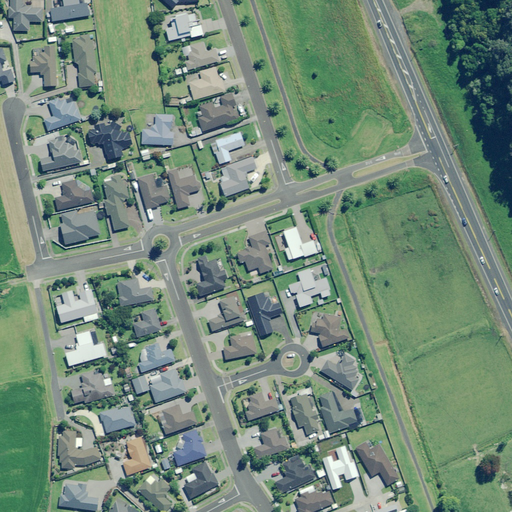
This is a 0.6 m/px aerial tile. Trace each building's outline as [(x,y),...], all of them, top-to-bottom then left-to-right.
[(23,0),(4,0),(5,3),(11,3),(11,7),(9,7),(9,18),(14,18),(14,31),(30,31),(30,21),(43,22),(43,8),(33,8),(33,6),(23,6),(23,0)] [(63,0),(64,7),(52,9),(54,21),(91,15),(89,3),(79,4),(78,0),(63,0)] [(196,26),(193,14),(172,18),(174,27),(167,28),(169,40),(191,35),(192,37),(204,35),(202,25),(196,26)] [(90,40),(90,35),(80,36),(80,39),(72,40),(75,64),(78,63),(81,87),(96,85),(94,73),(97,73),(93,40),(90,40)] [(185,62),(187,67),(182,68),(184,73),(190,72),(189,70),(220,61),(216,49),(206,52),(203,42),(190,46),(192,53),(188,54),(190,60),(185,62)] [(55,46),(45,47),(45,52),(39,52),(40,56),(35,56),(35,62),(31,62),(32,73),(42,72),(42,76),(45,76),(46,86),(58,86),(55,46)] [(0,49),(0,81),(2,81),(3,85),(15,81),(12,69),(3,72),(1,63),(7,61),(3,49),(0,49)] [(219,80),(216,67),(200,71),(202,79),(190,82),(195,99),(226,91),(222,79),(219,80)] [(237,105),(233,93),(220,97),(223,105),(215,108),(213,102),(200,106),(203,116),(198,117),(203,131),(225,124),(225,125),(240,120),(237,110),(234,111),(232,107),(237,105)] [(60,101),(59,98),(49,102),(54,116),(45,119),(48,130),(81,119),(78,108),(76,109),(74,102),(67,104),(65,99),(60,101)] [(175,132),(173,132),(174,115),(156,114),(156,130),(143,130),(142,144),(174,145),(175,132)] [(122,150),(135,146),(131,129),(123,131),(121,130),(122,127),(113,121),(110,125),(105,126),(104,123),(94,126),(95,129),(88,131),(92,144),(98,143),(104,145),(109,161),(124,157),(122,150)] [(240,132),(216,141),(217,142),(211,144),(215,154),(216,154),(220,164),(231,160),(228,151),(245,145),(240,132)] [(67,144),(65,136),(49,140),(53,156),(41,159),(44,171),(83,162),(79,149),(76,150),(75,148),(70,143),(67,144)] [(258,168),(253,156),(221,168),(224,177),(219,179),(226,197),(250,188),(245,173),(258,168)] [(198,181),(197,176),(195,176),(193,169),(178,173),(177,169),(168,171),(178,209),(191,206),(187,193),(201,190),(203,189),(201,181),(198,181)] [(125,199),(129,198),(123,174),(111,177),(112,181),(104,183),(108,199),(105,200),(109,215),(111,215),(116,231),(131,227),(126,209),(124,209),(123,203),(125,199)] [(156,189),(152,175),(139,179),(147,209),(159,206),(158,204),(170,201),(166,186),(156,189)] [(94,202),(91,190),(76,180),(62,183),(65,196),(56,198),(58,210),(94,202)] [(102,235),(97,211),(78,215),(77,211),(60,214),(66,244),(89,239),(88,237),(102,235)] [(302,244),(297,227),(284,231),(289,248),(285,249),(288,260),(305,255),(305,256),(318,253),(314,240),(302,244)] [(271,244),(267,231),(249,237),(252,247),(237,252),(241,262),(246,261),(249,271),(259,267),(261,273),(274,269),(265,246),(271,244)] [(208,262),(206,257),(198,259),(206,281),(197,284),(201,296),(226,288),(223,280),(229,279),(226,270),(221,272),(217,259),(208,262)] [(314,282),(311,269),(299,273),(302,282),(289,285),(292,294),(296,292),(300,307),(313,303),(311,296),(321,293),(322,298),(332,295),(327,278),(314,282)] [(139,278),(116,283),(119,297),(121,306),(154,300),(152,287),(141,289),(139,278)] [(100,318),(92,289),(79,293),(81,300),(75,301),(72,291),(62,294),(65,304),(58,306),(62,323),(91,314),(93,320),(100,318)] [(274,332),(270,322),(272,321),(271,318),(284,313),(280,303),(273,306),(270,297),(267,298),(265,293),(248,298),(262,336),(274,332)] [(213,331),(246,320),(238,295),(220,301),(224,313),(218,315),(219,317),(209,320),(213,331)] [(162,330),(156,308),(142,312),(144,321),(134,324),(138,337),(162,330)] [(313,323),(312,332),(319,334),(323,347),(350,338),(347,329),(341,331),(339,329),(341,318),(324,314),(323,320),(317,319),(316,323),(313,323)] [(77,350),(75,351),(66,353),(69,366),(107,356),(104,343),(94,346),(90,331),(77,335),(79,343),(77,344),(77,350)] [(257,353),(253,335),(241,338),(241,335),(230,337),(232,346),(225,348),(227,360),(257,353)] [(162,352),(159,343),(145,348),(148,355),(138,358),(142,372),(176,360),(172,349),(162,352)] [(356,361),(344,353),(336,366),(328,361),(321,371),(353,391),(360,380),(355,377),(359,371),(352,367),(356,361)] [(175,369),(151,377),(154,385),(150,386),(156,403),(187,392),(182,380),(179,381),(175,369)] [(104,380),(101,370),(82,375),(85,387),(72,391),(76,403),(85,401),(85,403),(115,395),(110,378),(104,380)] [(149,390),(145,376),(133,380),(138,394),(149,390)] [(311,394),(310,388),(299,391),(301,396),(291,399),(299,427),(305,426),(308,435),(320,431),(316,420),(319,420),(316,411),(313,412),(308,395),(311,394)] [(251,396),(252,399),(248,405),(250,411),(246,412),(249,420),(280,410),(275,398),(266,401),(263,392),(251,396)] [(340,414),(333,392),(320,396),(324,407),(321,408),(330,433),(349,427),(348,425),(357,422),(352,410),(340,414)] [(183,415),(179,405),(162,411),(167,424),(164,425),(167,434),(198,423),(194,411),(183,415)] [(277,432),(276,429),(260,434),(264,445),(254,448),(258,459),(289,449),(283,430),(277,432)] [(64,437),(59,437),(59,469),(75,469),(75,465),(87,465),(102,461),(98,447),(95,447),(82,447),(83,438),(76,438),(76,431),(64,431),(64,437)] [(198,439),(195,431),(182,436),(183,439),(181,449),(172,452),(177,467),(208,456),(201,438),(198,439)] [(159,440),(157,434),(149,436),(152,443),(159,440)] [(151,467),(141,437),(127,442),(132,457),(122,460),(127,475),(151,467)] [(375,447),(370,440),(356,448),(373,477),(380,472),(388,485),(400,478),(380,444),(375,447)] [(351,463),(345,446),(336,449),(340,460),(333,462),(331,456),(323,459),(333,490),(342,487),(338,476),(345,473),(347,480),(358,476),(354,462),(351,463)] [(300,456),(296,458),(281,464),(287,477),(275,483),(281,494),(316,477),(311,465),(305,467),(300,456)] [(171,468),(168,459),(162,462),(164,470),(171,468)] [(192,470),(194,473),(187,476),(190,483),(185,485),(191,498),(219,484),(214,474),(212,475),(206,463),(192,470)] [(166,511),(173,504),(166,498),(170,494),(167,491),(171,488),(162,480),(158,484),(150,476),(138,490),(162,511),(166,511)] [(100,499),(89,498),(89,492),(87,492),(88,485),(78,484),(78,486),(66,484),(64,496),(61,495),(60,506),(98,511),(100,499)] [(316,511),(332,506),(333,509),(338,507),(337,503),(335,504),(330,491),(323,493),(322,490),(317,492),(315,485),(300,491),(302,496),(294,499),(299,511),(316,511)] [(139,511),(129,505),(127,508),(116,502),(109,511),(139,511)]
